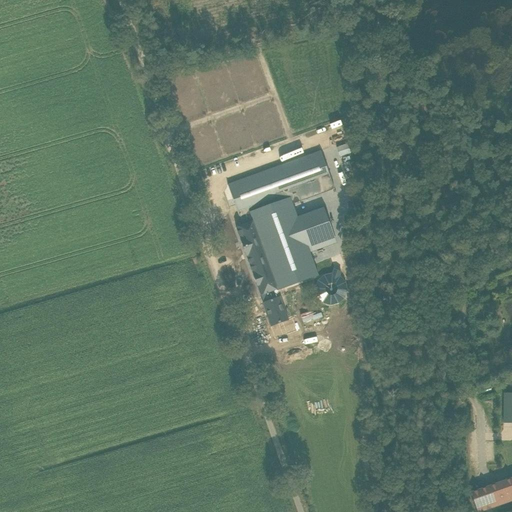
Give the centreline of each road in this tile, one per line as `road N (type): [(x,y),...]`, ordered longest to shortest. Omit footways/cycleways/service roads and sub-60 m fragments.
road 1 (unclassified): [(298,511),(205,254)]
road 2 (track): [(205,254),(117,0)]
